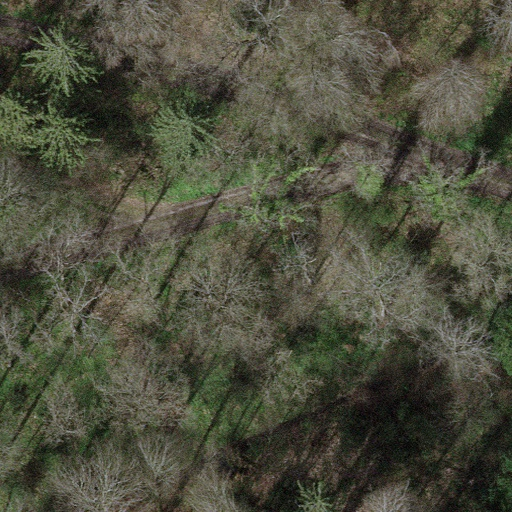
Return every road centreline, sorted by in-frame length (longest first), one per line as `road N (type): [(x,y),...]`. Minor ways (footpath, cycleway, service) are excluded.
road 1 (track): [(511,189),(39,16),(0,13)]
road 2 (track): [(452,168),(0,269)]
